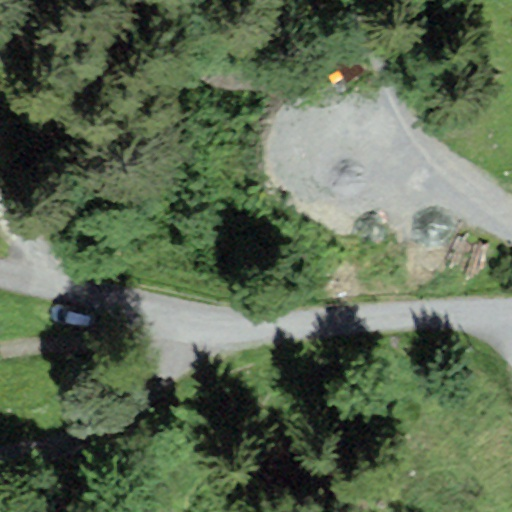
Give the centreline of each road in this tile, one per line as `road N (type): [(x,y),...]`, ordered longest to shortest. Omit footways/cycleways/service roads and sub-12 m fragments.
road 1 (residential): [(511,339),(476,318),(184,324),(0,271)]
road 2 (track): [(349,0),(427,139),(511,218)]
